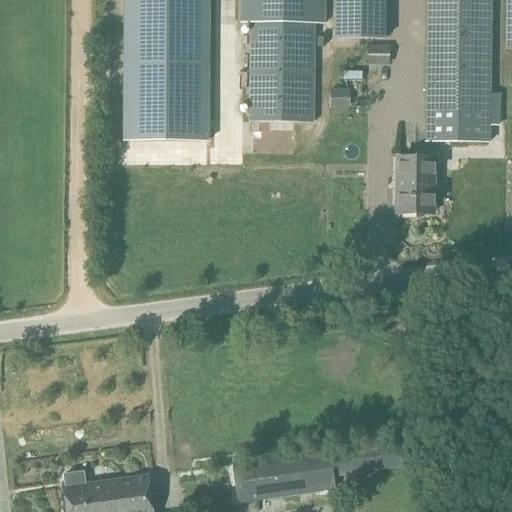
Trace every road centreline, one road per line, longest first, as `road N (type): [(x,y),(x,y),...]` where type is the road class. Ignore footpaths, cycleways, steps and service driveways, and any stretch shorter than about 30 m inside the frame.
road 1 (unclassified): [(0,328),(511,260)]
road 2 (track): [(84,0),(82,317)]
road 3 (track): [(464,511),(464,455),(511,370)]
